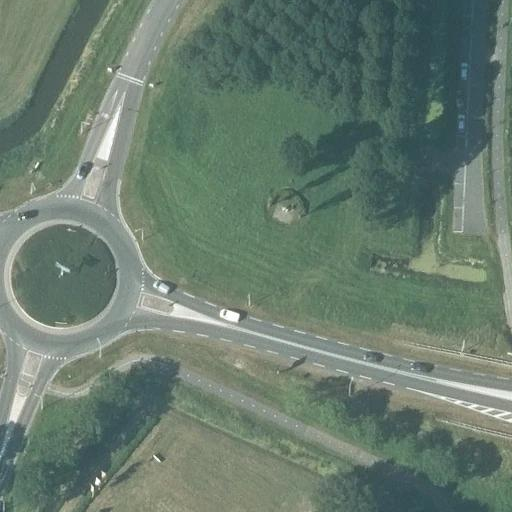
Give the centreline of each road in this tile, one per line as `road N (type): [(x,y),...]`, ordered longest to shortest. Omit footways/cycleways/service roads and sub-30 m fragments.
road 1 (primary): [(511,395),(208,321)]
road 2 (tertiary): [(109,127),(168,0)]
